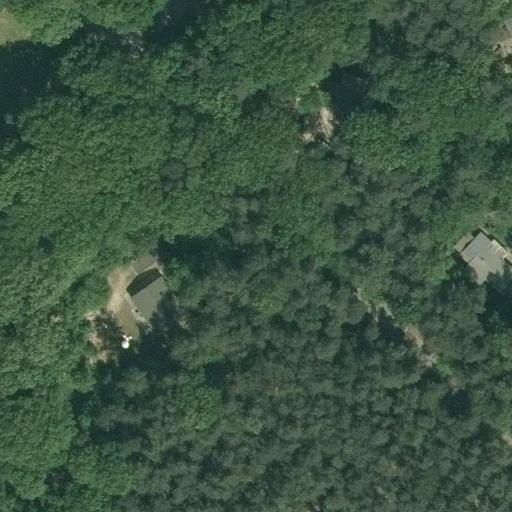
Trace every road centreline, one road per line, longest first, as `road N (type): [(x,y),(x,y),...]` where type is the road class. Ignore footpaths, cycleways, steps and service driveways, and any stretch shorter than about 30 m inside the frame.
road 1 (unclassified): [(511,444),(200,119),(123,57)]
road 2 (unclassified): [(0,241),(123,57)]
